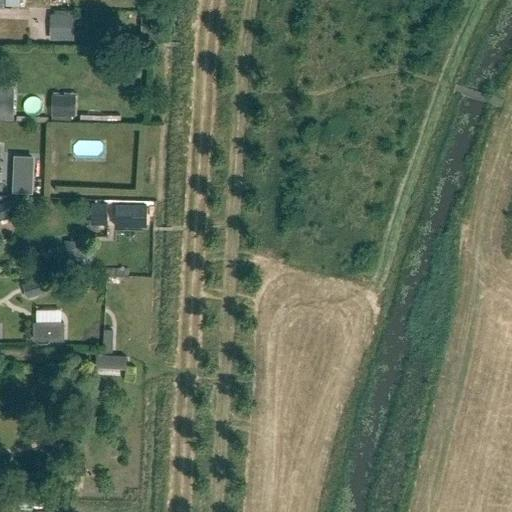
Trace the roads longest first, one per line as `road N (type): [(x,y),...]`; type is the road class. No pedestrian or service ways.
road 1 (track): [(215,511),(251,0)]
road 2 (track): [(158,511),(186,0)]
